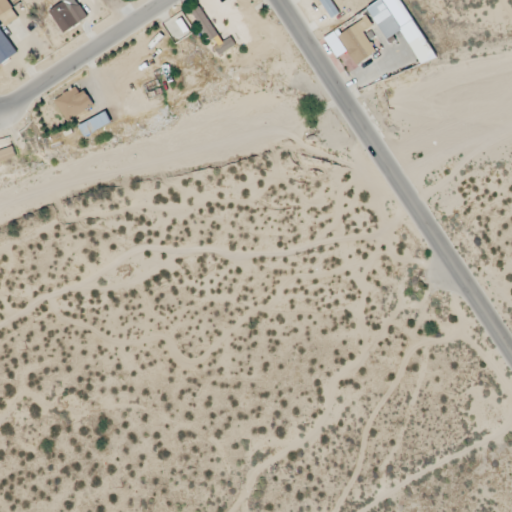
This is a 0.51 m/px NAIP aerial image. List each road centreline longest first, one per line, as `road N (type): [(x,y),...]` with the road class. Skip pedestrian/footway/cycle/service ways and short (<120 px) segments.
road 1 (residential): [(355,114),(511,361)]
road 2 (track): [(511,425),(409,472),(354,511)]
road 3 (residential): [(0,96),(139,0)]
road 4 (residential): [(279,0),(355,114)]
